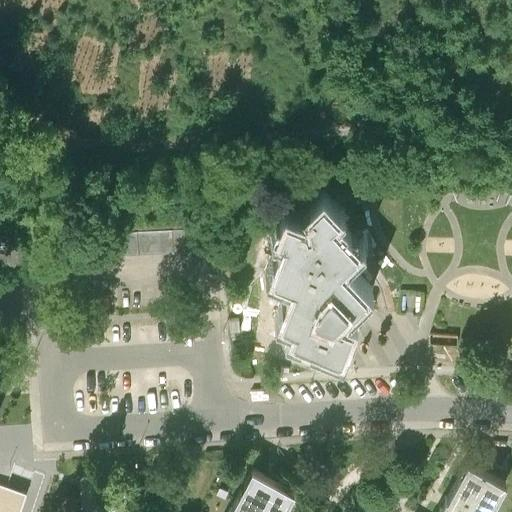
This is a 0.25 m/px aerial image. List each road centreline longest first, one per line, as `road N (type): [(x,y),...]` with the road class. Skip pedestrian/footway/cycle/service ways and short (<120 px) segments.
road 1 (residential): [(218,422),(52,432),(49,363),(214,354)]
road 2 (track): [(71,133),(117,145),(373,132)]
road 3 (residential): [(511,415),(218,422)]
road 4 (track): [(373,132),(511,134)]
